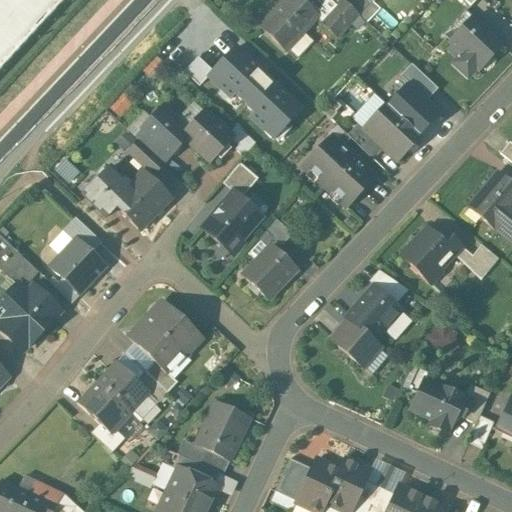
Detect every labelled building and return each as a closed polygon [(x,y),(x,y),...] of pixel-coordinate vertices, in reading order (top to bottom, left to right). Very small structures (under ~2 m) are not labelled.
[(0,0),(0,69),(64,0),(0,0)] [(289,0),(287,0),(261,28),(284,50),(312,21),(289,0)] [(476,0),(459,0),(469,9),(476,0)] [(341,1),(319,24),(335,40),(357,16),(341,1)] [(472,19),(449,44),(461,56),(452,65),(466,79),(475,69),(477,71),(501,46),(472,19)] [(237,55),(212,32),(190,56),(214,80),(215,78),(236,56),(237,55)] [(236,56),(215,78),(239,100),(259,78),(236,56)] [(428,98),(438,88),(412,62),(387,88),(392,93),(384,100),(419,133),(441,111),(428,98)] [(296,97),(279,81),(268,92),(285,109),(296,97)] [(285,109),(268,92),(262,99),(280,115),(285,109)] [(363,130),(363,131),(383,150),(396,162),(418,138),(385,107),(363,130)] [(186,131),(162,109),(161,110),(156,110),(151,116),(151,121),(143,130),(170,155),(184,140),(180,136),(186,131)] [(186,131),(180,136),(184,140),(209,164),(232,140),(202,113),(186,131)] [(346,137),(333,125),(320,139),(325,144),(330,139),(341,149),(349,140),(346,137)] [(363,130),(358,125),(346,137),(349,140),(372,162),(383,150),(363,131),(363,130)] [(246,153),(256,142),(240,128),(231,139),(246,153)] [(170,155),(143,130),(142,130),(144,132),(136,140),(139,143),(161,164),(162,164),(170,155)] [(341,149),(330,139),(325,144),(303,168),(345,208),(373,179),(341,149)] [(161,164),(139,143),(129,154),(151,175),(161,164)] [(511,146),(508,144),(499,155),(511,165),(511,146)] [(257,180),(238,165),(221,185),(231,194),(232,193),(240,200),(257,180)] [(110,168),(82,197),(105,219),(116,208),(114,206),(129,191),(128,190),(130,188),(110,168)] [(511,209),(511,208),(511,187),(496,174),(470,206),(482,216),(479,220),(493,232),(494,231),(511,245),(511,209)] [(130,188),(128,190),(129,191),(114,206),(116,208),(139,230),(168,200),(142,175),(130,188)] [(240,200),(232,193),(231,194),(200,230),(229,255),(261,218),(240,200)] [(100,244),(74,219),(61,233),(73,244),(76,242),(90,255),(100,244)] [(292,236),(275,221),(264,233),(281,248),(292,236)] [(440,242),(427,230),(400,259),(427,284),(460,248),(447,235),(440,242)] [(0,238),(0,268),(4,265),(2,263),(13,251),(0,238)] [(73,244),(50,269),(77,295),(103,268),(90,255),(76,242),(73,244)] [(260,244),(247,257),(255,264),(267,251),(260,244)] [(497,261),(480,246),(471,258),(476,262),(477,261),(488,272),(497,261)] [(255,264),(242,278),(266,301),(295,270),(270,247),(255,264)] [(21,259),(13,251),(2,263),(4,265),(10,271),(21,259)] [(37,274),(21,259),(10,271),(26,286),(27,285),(37,274)] [(488,272),(477,261),(476,262),(469,270),(480,281),(488,272)] [(10,271),(4,265),(0,268),(0,270),(26,295),(31,289),(27,285),(26,286),(10,271)] [(26,295),(0,322),(0,333),(21,353),(59,313),(32,288),(31,289),(26,295)] [(399,311),(373,288),(345,320),(347,322),(371,343),(372,342),(399,311)] [(438,313),(412,296),(403,309),(419,320),(430,326),(438,313)] [(162,303),(147,320),(149,321),(130,340),(129,339),(128,340),(152,363),(160,370),(161,369),(167,375),(200,339),(162,303)] [(430,326),(419,320),(414,328),(425,335),(430,326)] [(371,343),(347,322),(330,342),(362,369),(380,348),(372,342),(371,343)] [(431,330),(434,352),(460,350),(458,327),(431,330)] [(135,382),(115,363),(95,384),(130,416),(148,396),(149,396),(135,382)] [(160,370),(152,363),(143,373),(166,395),(177,384),(167,375),(161,369),(160,370)] [(427,375),(411,368),(402,388),(417,395),(423,381),(424,381),(427,375)] [(166,395),(143,373),(135,382),(149,396),(148,396),(157,405),(166,395)] [(424,381),(423,381),(417,395),(410,411),(431,421),(429,427),(446,435),(455,416),(461,419),(468,402),(467,402),(424,381)] [(130,416),(95,384),(76,404),(98,425),(110,437),(115,431),(130,416)] [(474,388),(467,402),(468,402),(461,419),(476,426),(479,418),(489,395),(474,388)] [(148,396),(130,416),(139,424),(144,424),(157,410),(157,405),(148,396)] [(511,396),(504,412),(508,414),(501,430),(511,434),(511,396)] [(249,420),(214,403),(194,446),(205,452),(229,462),(229,463),(249,420)] [(492,424),(479,418),(476,426),(468,445),(481,451),(492,424)] [(115,431),(110,437),(98,425),(90,434),(111,454),(124,440),(115,431)] [(229,462),(205,452),(198,466),(219,476),(222,477),(229,462)] [(310,470),(288,460),(273,492),(295,503),(310,470)] [(310,470),(295,503),(315,511),(321,511),(325,503),(324,503),(339,472),(338,472),(314,461),(310,470)] [(368,473),(343,461),(338,472),(339,472),(324,503),(325,503),(343,511),(350,511),(364,482),(368,473)] [(198,466),(193,464),(188,475),(213,487),(219,476),(198,466)] [(188,475),(178,470),(167,493),(206,511),(217,488),(213,487),(188,475)] [(51,511),(54,509),(0,482),(0,511),(51,511)] [(364,482),(350,511),(368,511),(379,489),(364,482)] [(394,496),(386,511),(415,511),(422,498),(398,487),(394,496)] [(379,489),(368,511),(386,511),(394,496),(379,489)] [(205,511),(206,511),(167,493),(158,511),(205,511)] [(81,511),(65,497),(54,509),(51,511),(81,511)] [(445,511),(447,510),(422,498),(415,511),(445,511)]
